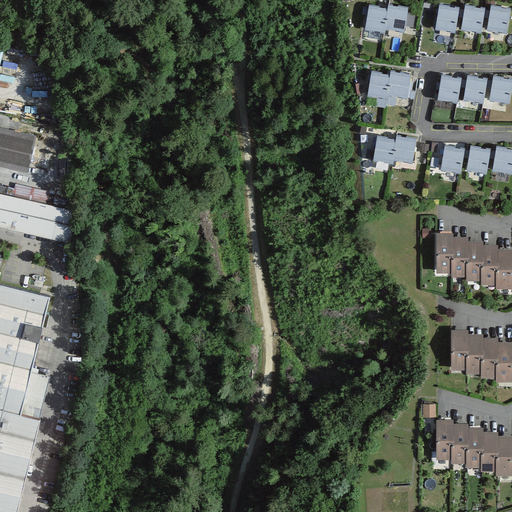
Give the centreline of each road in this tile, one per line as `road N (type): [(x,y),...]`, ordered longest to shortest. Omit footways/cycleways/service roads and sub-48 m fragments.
road 1 (track): [(233,511),(270,366),(242,106)]
road 2 (unknown): [(0,243),(44,254),(56,280),(58,374),(32,511)]
